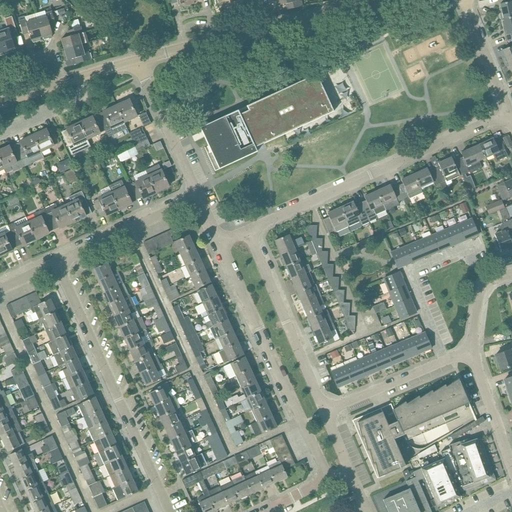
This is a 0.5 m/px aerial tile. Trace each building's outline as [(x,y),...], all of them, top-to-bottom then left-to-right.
[(276,0),(278,6),(288,4),(289,10),(301,7),(298,0),(276,0)] [(503,20),(511,17),(511,2),(511,1),(500,4),(503,20)] [(45,11),(35,14),(36,20),(42,38),(43,37),(44,40),(52,37),(51,35),(52,34),(50,28),(49,25),(55,23),(51,8),(44,10),(45,11)] [(24,16),(18,18),(19,21),(22,33),(28,31),(29,34),(31,41),(32,40),(33,43),(41,41),(40,38),(42,38),(36,20),(35,14),(28,16),(25,18),(24,16)] [(7,30),(0,32),(0,47),(2,54),(9,52),(8,51),(14,49),(9,35),(16,33),(11,17),(4,20),(7,30)] [(511,37),(511,17),(503,20),(504,20),(501,21),(503,27),(505,26),(507,35),(511,34),(511,37)] [(81,45),(87,43),(84,32),(82,33),(80,27),(69,31),(71,36),(61,39),(64,50),(81,45)] [(77,58),(79,63),(90,60),(88,54),(84,55),(81,45),(64,50),(67,60),(77,58)] [(511,63),(511,46),(502,50),(508,65),(511,63)] [(211,152),(207,154),(215,171),(257,152),(255,147),(260,145),(283,135),(334,112),(330,104),(327,98),(324,91),(317,74),(303,80),(290,87),(258,101),(247,106),(249,110),(245,112),(240,114),(238,110),(235,112),(200,128),(211,152)] [(123,122),(124,122),(137,116),(129,100),(116,106),(123,122)] [(123,122),(116,106),(103,112),(105,116),(99,118),(105,131),(108,137),(114,135),(114,134),(127,128),(124,122),(123,122)] [(79,123),(86,139),(105,131),(99,118),(94,121),(92,117),(79,123)] [(89,147),(90,147),(86,139),(79,123),(66,129),(68,133),(62,135),(71,156),(71,155),(89,147)] [(32,136),(40,152),(59,143),(53,130),(48,133),(46,129),(32,136)] [(134,146),(148,139),(145,133),(139,136),(137,131),(129,135),(134,146)] [(22,145),(16,148),(25,167),(36,161),(33,155),(40,152),(32,136),(20,141),(22,145)] [(151,145),(148,139),(134,146),(137,152),(151,145)] [(479,145),(485,158),(492,155),(496,162),(508,157),(500,140),(494,143),(493,139),(479,145)] [(478,161),(485,158),(479,145),(461,153),(462,157),(455,161),(462,176),(481,168),(478,161)] [(13,172),(25,167),(16,148),(11,150),(9,146),(0,150),(0,162),(3,169),(10,165),(13,172)] [(123,151),(118,153),(122,162),(127,160),(123,151)] [(440,167),(435,169),(440,183),(446,180),(445,177),(447,175),(449,180),(459,176),(457,171),(451,157),(438,163),(440,167)] [(79,180),(73,168),(64,172),(70,185),(79,180)] [(434,186),(440,183),(435,169),(429,172),(427,168),(414,174),(420,187),(432,182),(434,186)] [(161,170),(148,176),(156,193),(169,187),(161,170)] [(420,187),(414,174),(401,180),(403,184),(398,186),(403,200),(409,197),(410,199),(422,193),(420,187)] [(143,199),(156,193),(148,176),(129,185),(135,198),(141,195),(143,199)] [(510,197),(511,198),(511,196),(511,179),(496,186),(503,201),(510,197)] [(129,185),(111,193),(118,210),(132,204),(130,200),(135,198),(129,185)] [(390,185),(377,191),(383,204),(395,199),(397,203),(403,200),(398,186),(392,189),(390,185)] [(377,191),(364,197),(366,201),(360,203),(369,222),(377,218),(375,215),(386,210),(383,204),(377,191)] [(73,202),(65,206),(73,222),(86,216),(84,213),(90,210),(81,192),(70,197),(73,202)] [(106,216),(118,210),(111,193),(92,202),(98,215),(104,212),(106,216)] [(486,207),(489,215),(504,208),(501,201),(486,207)] [(353,202),(340,208),(346,221),(356,216),(360,226),(369,222),(360,203),(355,205),(353,202)] [(465,203),(459,205),(463,213),(468,211),(465,203)] [(73,222),(65,206),(58,209),(55,204),(44,209),(52,227),(58,225),(60,228),(73,222)] [(349,227),(346,221),(340,208),(327,214),(329,217),(323,220),(329,233),(335,231),(336,233),(349,227)] [(47,230),(52,227),(44,209),(33,214),(36,219),(28,223),(35,239),(49,233),(47,230)] [(7,225),(7,226),(15,244),(21,242),(23,245),(35,239),(28,223),(25,218),(7,226),(7,225)] [(471,219),(458,225),(465,241),(478,235),(471,219)] [(510,220),(503,223),(504,225),(500,227),(502,232),(494,235),(496,239),(494,240),(498,249),(500,249),(502,253),(511,249),(511,224),(510,220)] [(419,223),(412,226),(414,232),(421,229),(419,223)] [(306,228),(311,241),(316,238),(317,226),(310,225),(306,228)] [(458,225),(445,230),(451,246),(465,241),(458,225)] [(0,228),(0,255),(12,250),(10,247),(15,244),(7,226),(0,228)] [(445,230),(431,236),(438,252),(451,246),(445,230)] [(168,245),(174,242),(171,236),(172,236),(169,231),(163,234),(168,245)] [(163,248),(168,245),(163,234),(158,236),(163,248)] [(180,254),(195,247),(189,235),(174,242),(180,254)] [(281,254),(294,248),(288,235),(275,241),(281,254)] [(153,238),(158,250),(163,248),(158,236),(153,238)] [(431,236),(418,241),(424,257),(438,252),(431,236)] [(154,252),(158,250),(153,238),(148,241),(154,252)] [(316,253),(322,251),(322,239),(316,238),(311,241),(316,253)] [(143,243),(148,255),(154,252),(148,241),(143,243)] [(418,241),(404,247),(411,263),(424,257),(418,241)] [(200,259),(195,247),(180,254),(185,266),(200,259)] [(411,263),(404,247),(391,253),(398,269),(411,263)] [(294,248),(281,254),(286,266),(299,260),(294,248)] [(316,253),(322,266),(327,264),(327,251),(322,251),(316,253)] [(130,257),(134,265),(139,262),(135,254),(130,257)] [(155,256),(150,258),(154,266),(159,264),(155,256)] [(200,259),(185,266),(190,277),(205,270),(200,259)] [(308,265),(302,267),(299,260),(286,266),(291,279),(305,273),(310,271),(308,265)] [(98,282),(113,275),(107,262),(92,269),(98,282)] [(144,274),(139,262),(134,265),(139,276),(144,274)] [(159,264),(154,266),(157,274),(162,272),(159,264)] [(327,279),(332,277),(333,264),(327,264),(322,266),(327,279)] [(205,270),(190,277),(196,289),(211,282),(205,270)] [(118,272),(113,275),(98,282),(103,293),(118,286),(123,284),(118,272)] [(383,279),(389,292),(405,286),(399,272),(383,279)] [(305,273),(291,279),(297,292),(310,286),(305,273)] [(139,290),(145,288),(149,286),(144,274),(139,276),(134,279),(139,290)] [(327,279),(333,292),(338,290),(338,277),(332,277),(327,279)] [(165,279),(160,281),(164,289),(169,287),(165,279)] [(118,286),(103,293),(108,305),(123,298),(129,295),(123,284),(118,286)] [(212,285),(197,292),(202,304),(217,297),(212,285)] [(155,297),(149,286),(145,288),(150,299),(155,297)] [(318,290),(313,292),(310,286),(297,292),(302,305),(321,297),(318,290)] [(389,292),(395,306),(411,299),(405,286),(389,292)] [(171,291),(169,287),(164,289),(169,301),(179,296),(175,288),(171,291)] [(338,304),(343,302),(344,290),(338,290),(333,292),(338,304)] [(36,292),(30,295),(36,306),(39,305),(38,305),(41,303),(36,292)] [(31,309),(32,308),(36,306),(30,295),(25,297),(31,309)] [(123,298),(108,305),(113,316),(135,306),(130,295),(129,295),(123,298)] [(26,311),(31,309),(25,297),(21,299),(26,311)] [(155,297),(150,299),(144,302),(150,313),(155,311),(160,309),(155,297)] [(207,315),(222,308),(217,297),(202,304),(197,306),(200,314),(206,312),(207,315)] [(307,317),(321,312),(319,306),(324,304),(321,297),(302,305),(307,317)] [(21,299),(16,301),(22,313),(26,311),(21,299)] [(32,308),(37,320),(56,311),(50,299),(41,303),(38,305),(39,305),(36,306),(32,308)] [(411,299),(395,306),(400,319),(416,313),(411,299)] [(16,301),(11,303),(17,315),(22,313),(16,301)] [(338,304),(344,318),(349,316),(350,303),(343,302),(338,304)] [(11,318),(17,315),(11,303),(6,306),(11,318)] [(376,314),(386,309),(383,303),(373,307),(376,314)] [(172,308),(176,316),(181,313),(178,305),(172,308)] [(119,328),(140,318),(135,306),(113,316),(119,328)] [(207,329),(209,328),(228,319),(222,308),(207,315),(210,320),(204,322),(207,329)] [(165,320),(160,309),(155,311),(158,319),(153,322),(155,325),(165,320)] [(332,323),(326,310),(321,312),(307,317),(313,331),(332,323)] [(61,323),(56,311),(37,320),(40,325),(42,324),(45,330),(61,323)] [(184,319),(181,313),(176,316),(181,327),(191,323),(188,317),(184,319)] [(350,331),(354,329),(355,316),(349,316),(344,318),(350,331)] [(392,316),(379,321),(381,327),(394,321),(392,316)] [(140,318),(119,328),(124,339),(139,332),(145,329),(146,329),(141,317),(140,318)] [(14,322),(17,329),(24,326),(21,319),(14,322)] [(228,319),(209,328),(215,340),(218,338),(233,331),(228,319)] [(170,332),(165,320),(155,325),(159,333),(164,331),(165,334),(170,332)] [(418,320),(412,322),(415,329),(421,327),(418,320)] [(63,328),(61,323),(45,330),(50,342),(66,335),(68,334),(65,327),(63,328)] [(196,334),(191,323),(181,327),(187,339),(196,334)] [(325,346),(334,343),(329,331),(334,329),(332,323),(313,331),(319,344),(323,342),(325,346)] [(397,339),(410,333),(405,323),(392,328),(397,339)] [(27,332),(24,326),(17,329),(20,336),(27,332)] [(139,332),(124,339),(129,351),(144,344),(141,338),(148,335),(145,329),(139,332)] [(233,331),(218,338),(223,350),(238,343),(233,331)] [(165,334),(160,336),(164,345),(169,342),(174,340),(170,332),(165,334)] [(411,338),(418,354),(431,349),(424,333),(411,338)] [(202,346),(196,334),(187,339),(192,351),(202,346)] [(22,341),(27,353),(35,349),(32,344),(37,342),(34,335),(22,341)] [(66,335),(50,342),(48,343),(53,355),(72,346),(66,335)] [(0,345),(4,354),(5,353),(13,350),(7,338),(0,341),(0,345)] [(398,344),(404,360),(418,354),(411,338),(398,344)] [(129,351),(134,362),(149,355),(146,349),(153,346),(151,341),(144,344),(129,351)] [(174,351),(176,357),(181,355),(176,343),(171,346),(165,348),(168,354),(174,351)] [(238,343),(223,350),(229,361),(244,355),(238,343)] [(384,349),(391,366),(404,360),(398,344),(384,349)] [(77,358),(72,346),(53,355),(59,367),(65,364),(77,358)] [(204,351),(202,346),(192,351),(197,362),(202,360),(199,353),(204,351)] [(40,361),(35,349),(27,353),(33,364),(40,361)] [(371,355),(378,371),(391,366),(384,349),(371,355)] [(511,350),(495,355),(501,370),(511,366),(511,349),(511,350)] [(5,362),(7,367),(18,361),(13,350),(5,353),(7,357),(6,357),(6,358),(5,358),(5,359),(5,360),(4,361),(5,362)] [(140,374),(155,367),(149,355),(134,362),(140,374)] [(178,374),(188,369),(181,355),(176,357),(180,365),(175,367),(178,374)] [(378,371),(371,355),(358,361),(364,377),(378,371)] [(229,379),(235,376),(250,369),(245,357),(224,367),(229,379)] [(63,370),(66,377),(82,370),(77,358),(65,364),(67,368),(63,370)] [(202,360),(197,362),(201,370),(206,367),(202,360)] [(46,373),(40,361),(33,364),(38,376),(46,373)] [(364,377),(358,361),(344,366),(351,382),(364,377)] [(161,364),(155,367),(140,374),(145,386),(160,379),(157,372),(164,369),(161,364)] [(351,382),(344,366),(331,372),(338,388),(351,382)] [(11,371),(14,377),(23,373),(20,367),(13,370),(11,371)] [(240,387),(256,380),(250,369),(235,376),(240,387)] [(88,382),(82,370),(66,377),(71,389),(88,382)] [(19,389),(29,385),(23,373),(14,377),(19,389)] [(49,379),(46,373),(38,376),(41,383),(49,379)] [(204,376),(209,388),(214,386),(209,374),(204,376)] [(190,389),(195,387),(192,379),(187,381),(190,389)] [(405,466),(401,456),(394,439),(404,435),(403,435),(402,432),(464,405),(468,404),(469,403),(458,379),(446,387),(445,385),(433,392),(432,390),(419,398),(419,396),(406,404),(405,402),(393,409),(392,410),(393,412),(394,414),(397,421),(388,425),(381,408),(355,419),(358,427),(356,428),(355,428),(377,478),(397,469),(405,466)] [(256,380),(240,387),(246,399),(261,392),(256,380)] [(93,394),(88,382),(71,389),(77,401),(93,394)] [(154,406),(169,399),(166,392),(171,390),(167,382),(154,388),(155,391),(149,394),(154,406)] [(43,388),(49,400),(56,396),(51,384),(43,388)] [(218,394),(214,386),(209,388),(213,396),(218,394)] [(196,401),(201,398),(195,387),(190,389),(196,401)] [(23,393),(26,400),(34,396),(31,390),(23,393)] [(245,413),(251,410),(266,403),(261,392),(246,399),(240,402),(245,413)] [(5,395),(0,397),(0,411),(11,407),(5,395)] [(26,400),(24,400),(25,402),(27,406),(29,411),(39,406),(37,403),(34,396),(26,400)] [(59,401),(56,396),(49,400),(54,411),(66,406),(63,400),(59,401)] [(95,397),(78,405),(83,417),(100,409),(102,408),(99,401),(97,402),(95,397)] [(201,412),(206,410),(201,398),(196,401),(201,412)] [(175,410),(169,399),(154,406),(159,417),(175,410)] [(216,403),(220,411),(225,409),(221,401),(216,403)] [(266,403),(251,410),(257,422),(272,415),(266,403)] [(0,425),(16,419),(11,407),(0,411),(0,425)] [(179,408),(175,410),(159,417),(165,429),(184,420),(179,408)] [(106,421),(100,409),(83,417),(89,429),(106,421)] [(228,417),(225,409),(220,411),(224,419),(228,417)] [(206,423),(211,421),(206,410),(201,412),(206,423)] [(56,415),(61,427),(69,424),(66,417),(67,416),(65,411),(56,415)] [(34,417),(37,423),(45,420),(42,413),(34,417)] [(272,415),(257,422),(262,434),(277,427),(272,415)] [(225,422),(231,434),(236,432),(233,427),(240,424),(239,422),(236,417),(230,420),(225,422)] [(474,421),(450,435),(453,440),(477,426),(485,421),(482,417),(476,420),(475,421),(474,421)] [(0,435),(2,439),(19,432),(22,430),(16,419),(0,425),(0,435)] [(40,430),(48,427),(45,420),(37,423),(40,430)] [(189,431),(184,420),(165,429),(170,440),(189,431)] [(111,433),(106,421),(89,429),(87,429),(93,441),(111,433)] [(211,435),(216,432),(211,421),(206,423),(211,435)] [(74,435),(69,424),(61,427),(67,439),(74,435)] [(175,452),(190,445),(197,442),(192,430),(189,431),(170,440),(175,452)] [(24,444),(19,432),(2,439),(8,452),(24,444)] [(216,432),(211,435),(206,437),(210,445),(211,444),(213,448),(222,444),(216,432)] [(241,444),(236,432),(231,434),(236,446),(241,444)] [(116,445),(111,433),(93,441),(98,453),(116,445)] [(67,439),(72,450),(79,447),(74,435),(67,439)] [(269,440),(272,445),(284,440),(281,435),(269,440)] [(47,444),(50,451),(57,447),(52,436),(43,440),(45,445),(47,444)] [(443,459),(459,493),(495,480),(480,438),(477,439),(476,439),(460,444),(459,442),(448,445),(450,448),(440,452),(443,459)] [(264,443),(258,445),(262,453),(265,452),(268,450),(273,448),(272,445),(269,440),(264,443)] [(286,445),(284,440),(272,445),(273,448),(274,450),(286,445)] [(227,456),(225,451),(222,444),(213,448),(216,454),(220,452),(222,459),(227,456)] [(122,456),(116,445),(98,453),(104,465),(122,456)] [(195,456),(190,445),(175,452),(180,463),(195,456)] [(258,445),(246,451),(250,459),(262,454),(262,453),(258,445)] [(288,450),(286,445),(274,450),(276,455),(288,450)] [(52,464),(63,459),(57,447),(50,451),(53,457),(49,459),(52,464)] [(85,459),(79,447),(72,450),(77,462),(85,459)] [(32,452),(24,456),(21,450),(9,455),(14,467),(32,459),(34,458),(32,452)] [(276,455),(278,460),(290,455),(288,450),(276,455)] [(246,451),(235,456),(238,464),(240,468),(249,464),(247,460),(250,459),(246,451)] [(293,459),(290,455),(278,460),(279,461),(281,465),(293,459)] [(109,476),(110,476),(127,468),(122,456),(104,465),(109,476)] [(195,456),(180,463),(186,475),(201,468),(195,456)] [(226,469),(238,464),(235,456),(223,462),(226,469)] [(32,459),(14,467),(20,479),(38,471),(32,459)] [(77,462),(83,474),(90,471),(85,459),(77,462)] [(295,465),(293,459),(281,465),(284,470),(295,465)] [(459,493),(443,459),(421,468),(421,469),(425,478),(437,507),(460,497),(459,493)] [(284,470),(281,465),(279,461),(268,466),(275,483),(287,477),(284,470)] [(57,468),(60,475),(68,471),(65,464),(57,468)] [(218,464),(211,467),(215,475),(221,472),(218,464)] [(268,466),(256,472),(263,488),(275,483),(268,466)] [(211,467),(199,472),(203,480),(215,475),(211,467)] [(110,476),(116,487),(132,480),(127,468),(110,476)] [(416,477),(406,481),(409,489),(383,500),(388,511),(431,511),(418,481),(425,478),(421,469),(413,472),(416,477)] [(38,471),(20,479),(25,491),(43,483),(38,471)] [(60,475),(66,486),(73,482),(68,471),(60,475)] [(96,482),(90,471),(83,474),(88,486),(96,482)] [(185,488),(203,480),(199,472),(182,481),(185,488)] [(256,472),(244,477),(251,493),(263,488),(256,472)] [(251,493),(244,477),(243,476),(232,481),(240,499),(251,493)] [(132,480),(116,487),(112,489),(118,501),(138,492),(132,480)] [(240,499),(232,481),(220,486),(223,492),(228,504),(240,499)] [(66,486),(71,498),(79,495),(73,482),(66,486)] [(88,486),(93,498),(101,494),(96,482),(88,486)] [(43,483),(25,491),(31,502),(48,494),(43,483)] [(202,511),(211,511),(212,511),(216,509),(211,497),(207,490),(202,492),(204,496),(197,499),(202,511)] [(223,492),(211,497),(216,509),(228,504),(223,492)] [(48,494),(31,502),(35,511),(40,511),(54,506),(48,494)] [(93,498),(99,509),(106,506),(101,494),(93,498)] [(74,505),(82,501),(79,495),(71,498),(74,505)] [(144,502),(133,507),(135,511),(136,511),(147,508),(144,502)]
